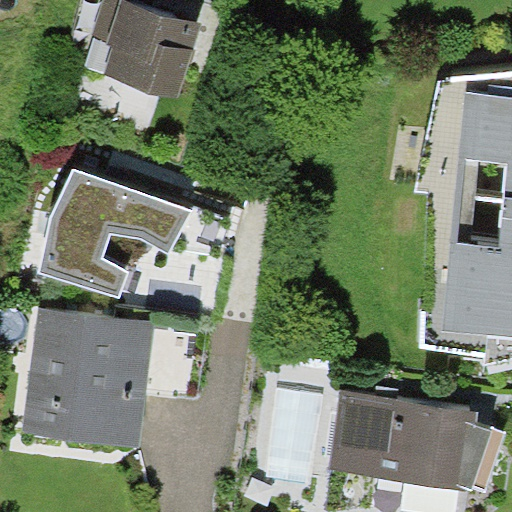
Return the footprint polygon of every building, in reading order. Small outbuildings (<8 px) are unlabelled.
[(0,0),(0,69),(11,0),(0,0)] [(195,6),(174,0),(113,0),(97,53),(174,76),(195,6)] [(511,62),(443,73),(417,182),(443,185),(437,341),(511,351),(511,62)] [(191,210),(74,168),(51,216),(40,271),(119,295),(129,270),(102,254),(111,232),(142,237),(168,253),(191,210)] [(221,222),(208,217),(201,235),(215,240),(221,222)] [(160,318),(48,309),(38,435),(150,443),(160,318)] [(511,426),(458,401),(345,390),(335,462),(414,475),(412,511),(418,511),(471,511),(478,474),(493,482),(511,434),(511,426)]
